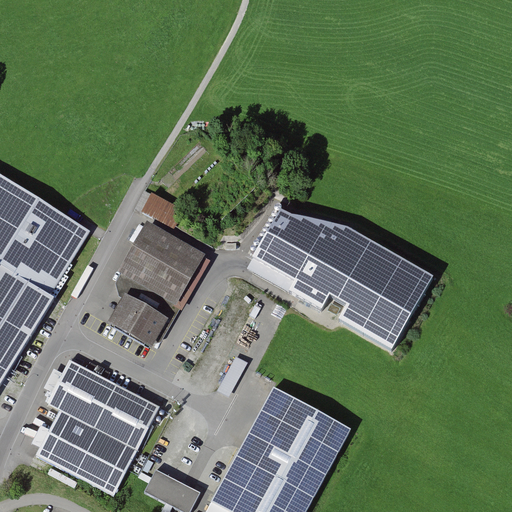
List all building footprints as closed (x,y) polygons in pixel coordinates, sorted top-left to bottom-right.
[(90,235),(0,179),(0,392),(54,305),(49,301),(90,235)] [(145,192),(137,211),(142,213),(150,195),(145,192)] [(292,220),(281,213),(252,263),(294,287),(289,296),(322,315),(330,301),(347,311),(339,325),(392,355),(434,282),(348,233),(292,220)] [(131,302),(119,324),(163,350),(214,259),(158,222),(120,286),(124,300),(131,302)] [(235,357),(220,393),(232,399),(247,362),(235,357)] [(160,411),(70,365),(47,408),(60,415),(36,460),(114,500),(160,411)] [(351,433),(274,390),(273,392),(211,504),(207,511),(307,511),(350,434),(351,433)] [(41,449),(49,430),(40,427),(33,446),(41,449)] [(192,511),(201,496),(156,473),(144,495),(176,511),(192,511)]
